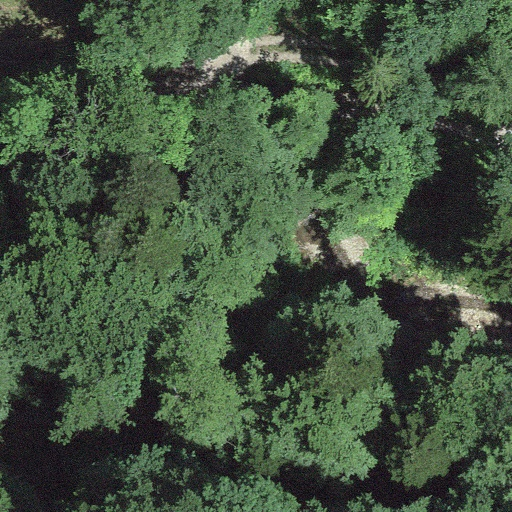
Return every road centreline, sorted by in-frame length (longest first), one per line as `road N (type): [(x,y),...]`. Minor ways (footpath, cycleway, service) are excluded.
road 1 (track): [(0,126),(127,105),(247,99),(405,109),(511,142)]
road 2 (track): [(171,103),(208,61),(245,47),(511,49)]
